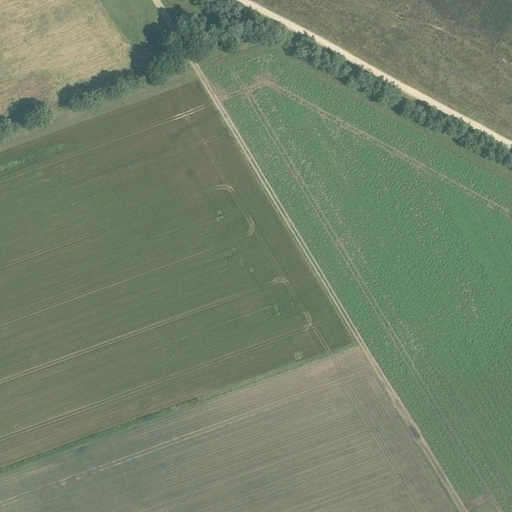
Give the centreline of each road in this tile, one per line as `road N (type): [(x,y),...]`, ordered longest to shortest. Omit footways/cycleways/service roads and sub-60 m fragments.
road 1 (track): [(156,0),(461,511)]
road 2 (track): [(511,144),(240,0)]
